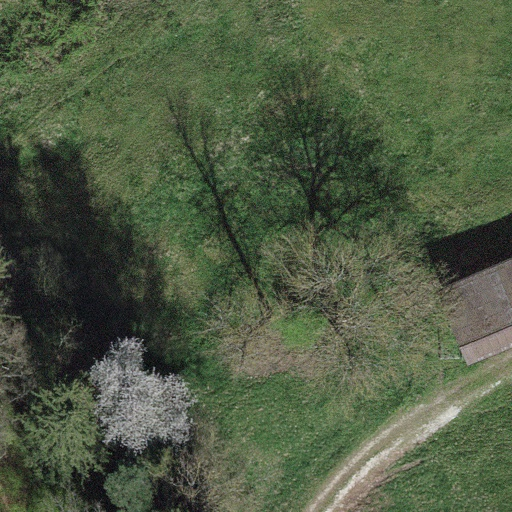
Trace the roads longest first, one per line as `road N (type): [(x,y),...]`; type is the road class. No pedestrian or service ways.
road 1 (trunk): [(0,499),(133,374),(236,230),(310,100),(353,0)]
road 2 (track): [(314,511),(394,438),(511,368)]
